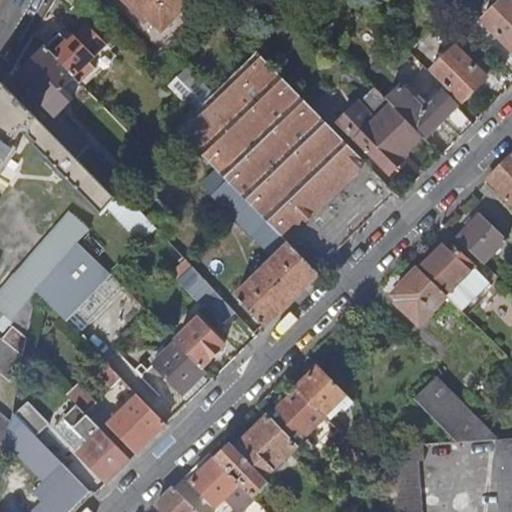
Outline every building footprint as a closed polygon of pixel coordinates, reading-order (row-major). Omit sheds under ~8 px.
[(108,46),(92,30),(102,20),(83,0),(73,10),(89,27),(77,39),(50,10),(35,36),(48,49),(76,78),(82,83),(96,69),(91,63),(108,46)] [(131,0),(165,33),(198,0),(131,0)] [(511,0),(506,0),(485,21),(511,48),(511,0)] [(457,48),(432,73),(464,105),(489,80),(457,48)] [(76,101),(70,94),(65,89),(76,78),(48,49),(20,78),(48,107),(59,117),(76,101)] [(398,195),(260,55),(259,56),(215,98),(198,114),(196,115),(195,114),(180,131),(231,184),(319,273),(398,195)] [(198,114),(215,98),(191,72),(172,90),(194,113),(196,112),(198,114)] [(6,85),(37,118),(48,107),(20,78),(13,73),(6,85)] [(82,83),(76,78),(65,89),(70,94),(82,83)] [(15,148),(26,131),(34,133),(34,140),(107,214),(118,201),(100,183),(78,160),(37,118),(6,85),(0,93),(0,179),(19,151),(15,148)] [(427,108),(403,85),(389,100),(426,137),(429,139),(440,128),(444,132),(450,125),(464,138),(477,125),(459,109),(460,108),(444,92),(427,108)] [(426,137),(389,100),(377,87),(340,122),(393,175),(407,162),(404,158),(426,137)] [(90,148),(59,117),(48,107),(37,118),(78,160),(90,148)] [(90,148),(78,160),(100,183),(113,171),(90,148)] [(511,160),(492,181),(511,200),(511,160)] [(100,183),(118,201),(125,194),(125,193),(110,176),(100,183)] [(319,273),(231,184),(217,198),(278,259),(271,266),(267,262),(264,265),(268,269),(239,299),(269,329),(322,276),(319,273)] [(17,276),(38,294),(80,245),(93,230),(73,212),(17,276)] [(481,215),(458,238),(483,262),(485,264),(508,240),(481,215)] [(449,297),(467,315),(476,305),(474,303),(492,283),(477,269),(477,268),(448,240),(420,270),(449,297)] [(80,245),(38,294),(67,322),(110,274),(80,245)] [(485,264),(483,262),(477,268),(477,269),(492,283),(499,277),(485,264)] [(226,325),(238,314),(195,268),(182,281),(206,307),(208,305),(226,325)] [(449,297),(420,270),(396,295),(401,300),(399,302),(422,325),(449,297)] [(0,296),(0,372),(11,381),(24,366),(26,358),(2,339),(38,294),(17,276),(0,296)] [(201,322),(179,343),(205,370),(227,348),(201,322)] [(205,370),(179,343),(155,368),(185,397),(209,373),(205,370)] [(124,380),(110,366),(102,373),(116,388),(124,380)] [(144,379),(150,372),(144,367),(139,373),(144,379)] [(350,396),(322,367),(300,389),(329,418),(350,396)] [(472,371),(463,380),(481,398),(490,390),(472,371)] [(416,400),(458,443),(498,440),(439,378),(416,400)] [(70,397),(80,407),(88,415),(98,405),(80,388),(70,397)] [(329,418),(300,389),(270,418),(299,447),(309,436),(316,443),(324,434),(328,438),(338,428),(329,418)] [(113,426),(141,454),(169,426),(141,397),(113,426)] [(16,414),(38,436),(50,423),(29,402),(16,414)] [(88,415),(80,407),(67,420),(92,447),(83,456),(111,484),(133,461),(88,415)] [(12,425),(8,444),(46,483),(36,493),(46,503),(36,511),(73,511),(94,492),(38,436),(16,414),(14,413),(12,425)] [(0,458),(5,453),(6,453),(8,444),(12,425),(0,415),(0,458)] [(299,447),(270,418),(239,449),(234,444),(218,459),(242,484),(257,499),(272,483),(268,479),(292,455),(303,465),(310,458),(299,447)] [(511,511),(511,438),(498,440),(502,511),(511,511)] [(424,511),(421,462),(428,461),(427,445),(407,446),(404,451),(384,474),(385,475),(391,511),(424,511)] [(373,463),(366,456),(359,462),(366,469),(373,463)] [(242,484),(218,459),(194,483),(218,508),(242,484)] [(200,511),(177,488),(159,506),(164,511),(200,511)]
